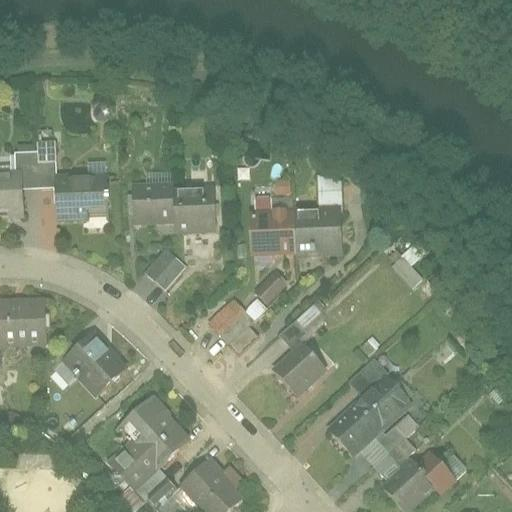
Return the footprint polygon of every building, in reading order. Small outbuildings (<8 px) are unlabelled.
[(24,178),(0,178),(0,224),(25,223),(24,178)] [(111,220),(110,180),(58,182),(59,222),(111,220)] [(176,239),(218,237),(217,194),(175,195),(175,189),(134,190),(135,231),(175,230),(176,239)] [(299,217),(300,260),(345,259),(343,215),(299,217)] [(254,218),(255,261),(300,260),(299,217),(254,218)] [(165,250),(143,275),(164,294),(186,269),(165,250)] [(409,267),(413,264),(406,256),(392,266),(411,289),(421,281),(409,267)] [(206,326),(228,349),(241,337),(247,343),(253,336),(246,329),(286,290),(276,280),(243,312),(232,301),(206,326)] [(0,350),(50,348),(49,301),(0,302),(0,350)] [(98,401),(129,372),(97,337),(65,366),(98,401)] [(306,347),(275,374),(299,400),(329,373),(306,347)] [(366,400),(330,433),(356,462),(415,409),(375,364),(352,384),(366,400)] [(60,365),(53,373),(69,387),(76,380),(60,365)] [(137,497),(196,444),(156,400),(121,432),(132,444),(109,465),(137,497)] [(415,463),(385,492),(403,511),(419,511),(438,494),(443,499),(459,484),(432,456),(419,467),(415,463)] [(201,511),(236,511),(248,502),(213,463),(182,491),(201,511)]
